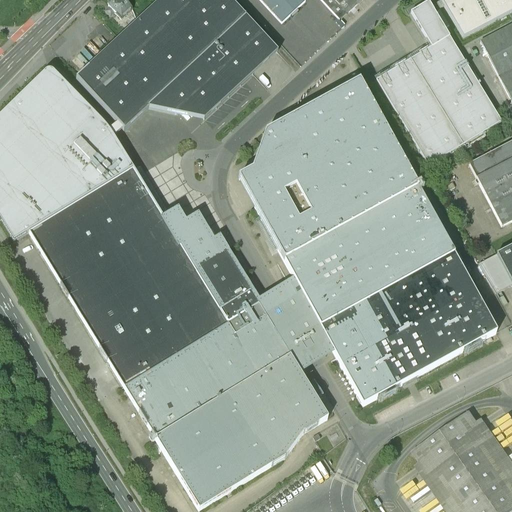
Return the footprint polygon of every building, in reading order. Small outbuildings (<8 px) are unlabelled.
[(227,0),(160,0),(69,78),(116,129),(123,136),(148,112),(201,122),(275,52),(227,0)] [(260,0),(283,25),(306,4),(302,0),(260,0)] [(318,0),(339,22),(362,0),(318,0)] [(427,0),(410,12),(412,18),(390,30),(411,64),(378,82),(430,172),(463,153),(454,134),(492,110),(429,0),(427,0)] [(469,43),(511,21),(511,0),(446,0),(444,1),(469,43)] [(511,32),(485,46),(511,99),(511,32)] [(112,132),(107,137),(52,73),(49,72),(45,74),(0,119),(0,222),(13,244),(29,234),(197,511),(199,511),(283,461),(301,436),(327,420),(302,383),(334,361),(363,414),(496,342),(361,85),(263,140),(250,179),(239,186),(291,285),(258,305),(221,241),(216,245),(200,220),(188,227),(180,214),(161,224),(134,176),(114,144),(119,139),(123,136),(116,129),(112,132)] [(511,146),(470,168),(503,232),(511,227),(511,146)] [(511,242),(487,255),(511,304),(511,242)] [(511,511),(511,471),(479,425),(421,466),(453,511),(511,511)] [(337,433),(330,437),(333,442),(340,439),(337,433)]
